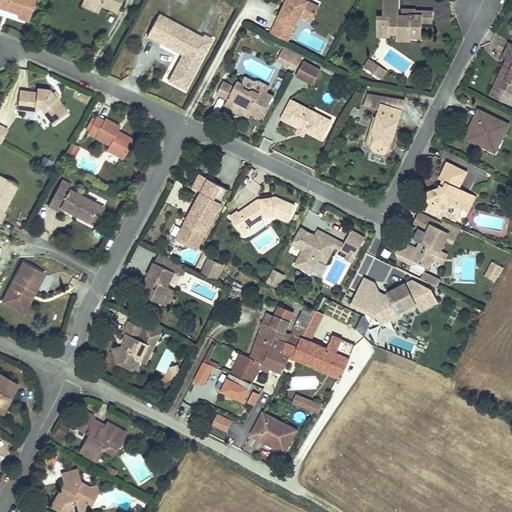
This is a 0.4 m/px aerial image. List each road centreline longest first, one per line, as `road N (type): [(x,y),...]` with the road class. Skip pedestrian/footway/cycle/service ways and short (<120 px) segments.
road 1 (residential): [(477,11),(471,43),(393,194),(367,209),(181,125)]
road 2 (residential): [(364,346),(287,482),(66,372)]
road 3 (residential): [(66,372),(83,317),(181,125)]
road 4 (residential): [(181,125),(28,50),(0,50)]
road 5 (residential): [(0,506),(66,372)]
